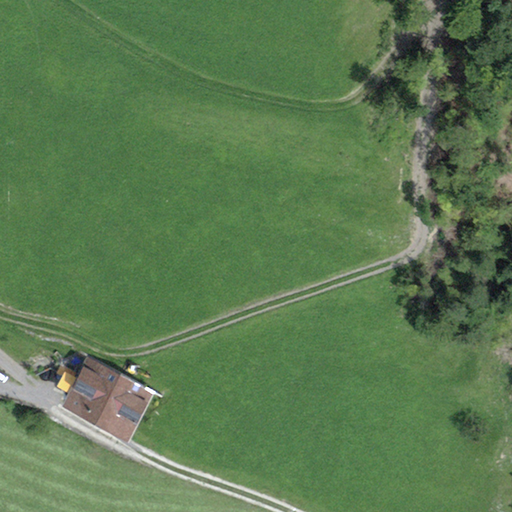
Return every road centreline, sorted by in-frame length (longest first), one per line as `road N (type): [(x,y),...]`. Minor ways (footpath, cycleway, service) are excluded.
road 1 (track): [(65,0),(188,74),(330,103),(361,98),(436,16),(419,161),(425,223),(419,251),(124,359),(0,315)]
road 2 (track): [(0,352),(70,420),(282,511)]
